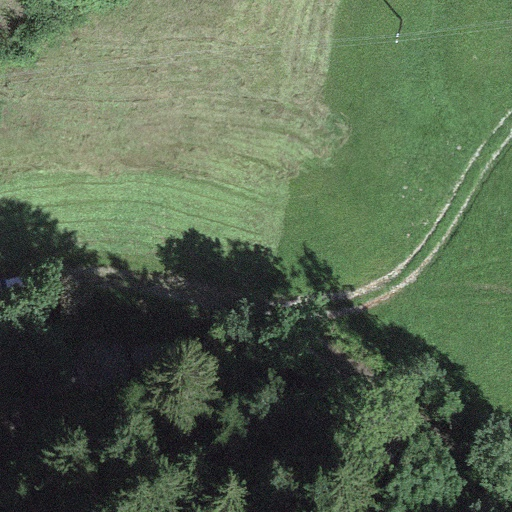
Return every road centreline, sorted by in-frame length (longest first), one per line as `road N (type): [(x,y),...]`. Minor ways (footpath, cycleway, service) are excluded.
road 1 (track): [(0,279),(33,267),(101,262),(265,313),(511,502)]
road 2 (track): [(265,313),(384,283),(458,201),(511,119)]
